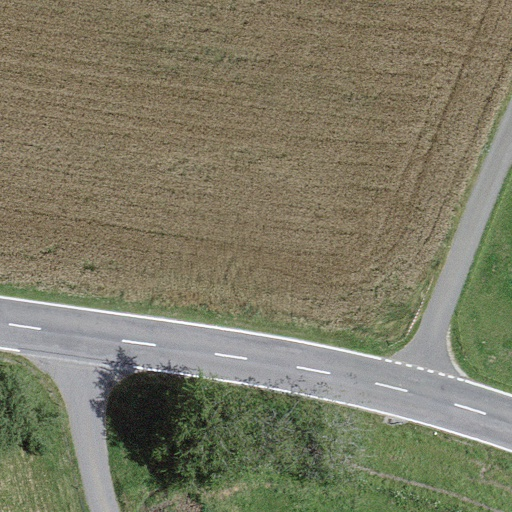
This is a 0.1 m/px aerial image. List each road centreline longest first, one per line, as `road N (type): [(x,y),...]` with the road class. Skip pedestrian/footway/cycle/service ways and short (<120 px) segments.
road 1 (secondary): [(0,322),(405,391)]
road 2 (residential): [(405,391),(511,131)]
